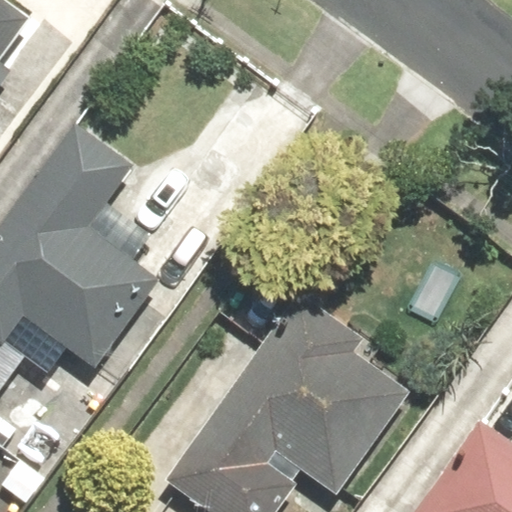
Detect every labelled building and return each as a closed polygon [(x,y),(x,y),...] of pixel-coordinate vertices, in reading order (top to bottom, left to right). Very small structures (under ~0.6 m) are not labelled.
[(0,0),(0,57),(25,24),(4,8),(10,0),(0,0)] [(0,153),(29,118),(2,96),(0,98),(0,153)] [(122,170),(72,133),(0,229),(0,384),(22,356),(6,344),(18,328),(84,378),(156,283),(127,261),(137,246),(91,212),(122,170)] [(308,313),(276,362),(259,351),(166,490),(198,511),(281,511),(300,485),(333,508),(405,400),(365,373),(375,358),(308,313)] [(511,511),(511,452),(476,427),(416,511),(511,511)]
